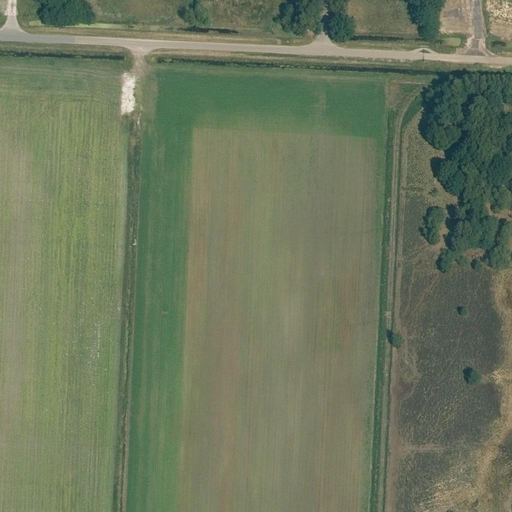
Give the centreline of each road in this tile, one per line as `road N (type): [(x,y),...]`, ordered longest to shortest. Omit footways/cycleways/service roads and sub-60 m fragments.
road 1 (track): [(511,86),(420,81),(399,113),(380,511)]
road 2 (unclassified): [(406,56),(0,37)]
